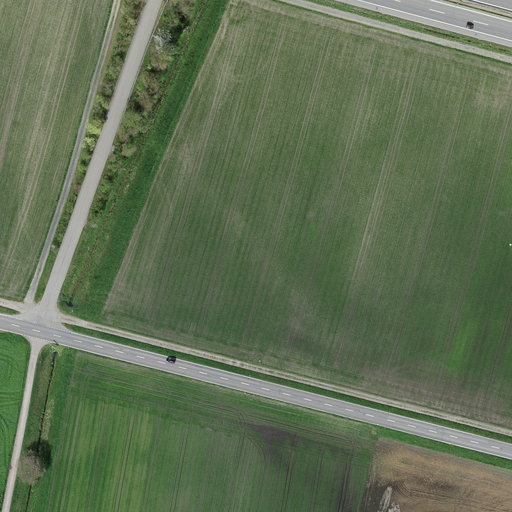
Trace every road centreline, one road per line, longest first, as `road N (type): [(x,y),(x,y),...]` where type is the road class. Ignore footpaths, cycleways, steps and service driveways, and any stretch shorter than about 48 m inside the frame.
road 1 (track): [(21,309),(511,433)]
road 2 (secondary): [(40,331),(511,451)]
road 3 (tertiary): [(155,0),(40,331)]
road 4 (track): [(0,303),(21,309),(27,302),(118,0)]
road 5 (track): [(287,0),(511,59)]
road 6 (track): [(5,511),(40,331)]
road 7 (motorway): [(396,0),(511,31)]
